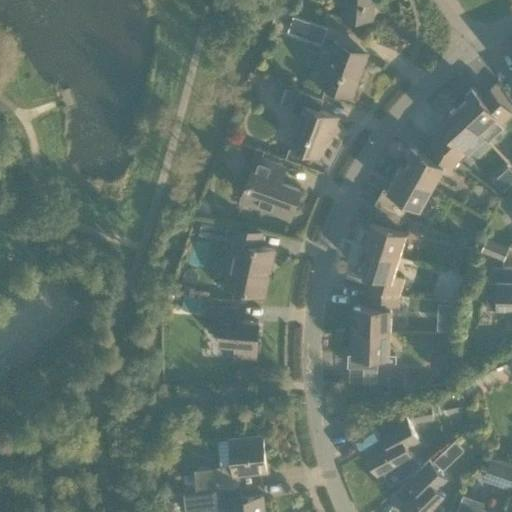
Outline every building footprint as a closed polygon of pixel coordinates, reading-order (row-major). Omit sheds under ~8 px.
[(343,0),(343,15),(372,17),(373,0),(343,0)] [(288,30),(322,42),(328,27),(294,15),(288,30)] [(367,54),(335,42),(332,50),(327,49),(322,50),(313,73),(318,78),(321,80),(353,92),(367,54)] [(288,104),(294,89),(279,84),(274,99),(288,104)] [(469,97),(458,107),(480,130),(494,117),(499,123),(511,111),(490,88),(481,96),(473,86),(465,93),(469,97)] [(323,98),(299,89),(292,110),(301,113),(290,143),(319,154),(328,129),(332,131),(338,116),(319,109),(323,98)] [(465,143),(480,130),(458,107),(447,117),(444,113),(436,120),(445,129),(434,140),(458,160),(470,149),(465,143)] [(405,169),(404,170),(432,186),(442,169),(451,174),(458,160),(434,140),(426,154),(412,146),(407,155),(412,157),(405,169)] [(242,197),(291,215),(301,189),(280,181),(286,166),(257,156),(242,197)] [(384,186),(375,202),(403,215),(410,202),(420,207),(432,186),(404,170),(405,169),(400,167),(388,189),(384,186)] [(399,228),(403,215),(375,202),(370,220),(371,220),(364,244),(369,246),(369,245),(399,255),(407,231),(399,228)] [(229,223),(219,222),(217,235),(227,237),(229,223)] [(234,241),(225,284),(261,293),(268,264),(272,265),(275,249),(260,245),(263,231),(233,224),(229,240),(234,241)] [(480,251),(503,259),(508,246),(485,237),(480,251)] [(369,245),(369,246),(364,259),(360,258),(357,267),(373,272),(368,288),(400,293),(405,276),(393,273),(399,255),(369,245)] [(465,273),(470,256),(457,253),(452,269),(465,273)] [(487,307),(511,307),(511,266),(492,266),(492,282),(487,281),(487,307)] [(399,311),(400,293),(368,288),(367,305),(355,304),(354,314),(359,315),(359,328),(359,329),(391,330),(391,311),(399,311)] [(236,354),(257,355),(260,321),(236,319),(237,307),(212,305),(211,329),(221,330),(220,342),(237,343),(236,354)] [(391,330),(359,329),(359,328),(354,329),(353,353),(348,353),(348,366),(378,367),(378,355),(390,355),(391,330)] [(405,388),(406,375),(389,375),(389,388),(405,388)] [(432,403),(420,405),(422,417),(434,415),(432,403)] [(385,426),(395,421),(388,409),(376,415),(383,427),(385,426)] [(386,440),(366,450),(378,472),(382,470),(390,483),(407,475),(420,462),(413,454),(409,447),(407,442),(418,436),(407,415),(385,426),(380,429),(386,440)] [(214,466),(195,468),(197,490),(203,489),(216,487),(241,485),(240,473),(266,470),(262,434),(231,437),(233,464),(214,466)] [(444,451),(435,459),(443,468),(452,460),(444,451)] [(511,464),(492,457),(484,479),(511,488),(511,484),(511,464)] [(442,511),(444,508),(443,508),(437,502),(446,494),(439,487),(448,478),(440,470),(431,460),(429,458),(411,476),(419,485),(400,504),(398,507),(401,511),(442,511)] [(195,472),(184,473),(186,491),(197,490),(195,472)] [(241,485),(216,487),(218,508),(228,506),(228,511),(265,511),(264,494),(243,496),(241,485)] [(186,491),(184,491),(187,511),(218,508),(216,487),(203,489),(197,490),(186,491)] [(491,511),(483,508),(485,501),(463,493),(456,511),(491,511)]
